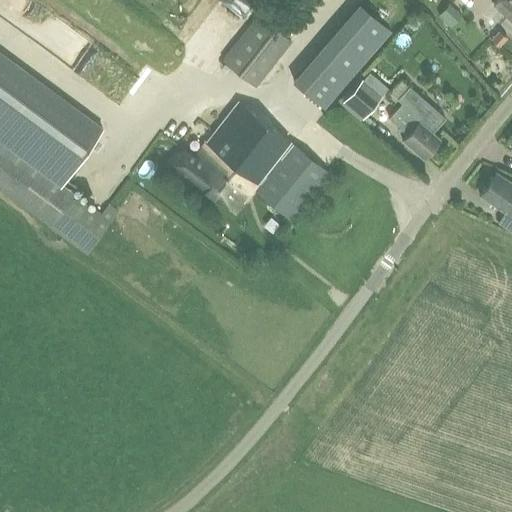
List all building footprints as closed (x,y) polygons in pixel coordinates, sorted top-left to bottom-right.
[(511,17),(511,0),(496,0),(495,3),(511,17)] [(461,14),(449,2),(438,14),(450,26),(461,14)] [(291,40),(258,14),(223,59),(256,85),(291,40)] [(0,31),(26,51),(33,41),(0,16),(0,31)] [(492,38),(499,44),(506,36),(499,29),(492,38)] [(0,188),(87,251),(110,220),(61,185),(103,127),(0,50),(0,188)] [(369,70),(344,100),(362,116),(388,86),(369,70)] [(423,157),(440,138),(432,131),(446,115),(414,87),(413,88),(408,84),(397,98),(401,101),(388,116),(407,133),(402,138),(423,157)] [(256,181),(288,141),(244,102),(227,122),(223,120),(195,156),(184,148),(173,162),(235,211),(254,190),(289,218),(327,172),(291,142),(258,182),(256,181)] [(511,183),(495,171),(479,194),(504,210),(498,219),(511,230),(511,183)]
